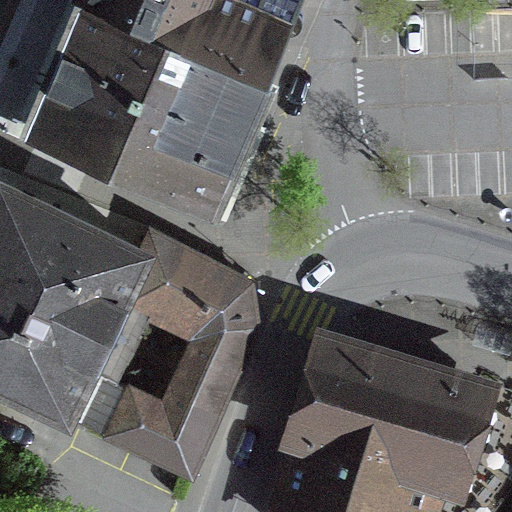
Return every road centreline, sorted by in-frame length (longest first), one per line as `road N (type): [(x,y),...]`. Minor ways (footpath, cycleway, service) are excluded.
road 1 (residential): [(351,265),(305,296),(225,511)]
road 2 (residential): [(344,0),(329,119),(351,265)]
road 3 (residential): [(511,273),(413,254),(351,265)]
